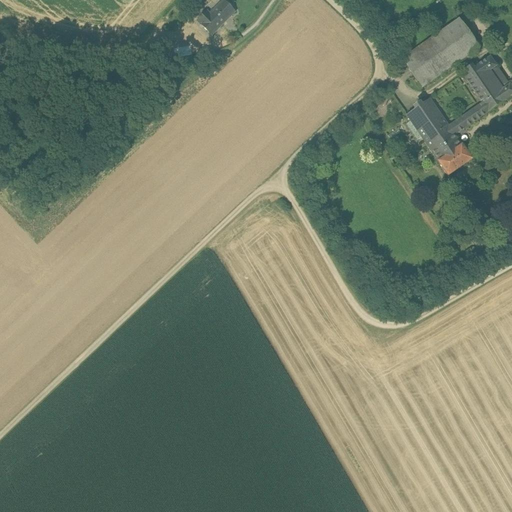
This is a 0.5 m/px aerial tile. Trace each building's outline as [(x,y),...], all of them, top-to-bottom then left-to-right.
[(222,0),(209,13),(209,14),(220,25),(221,25),(235,11),(223,0),(222,0)] [(220,25),(209,14),(209,13),(206,10),(197,20),(211,34),(220,25)] [(459,18),(402,59),(422,87),(479,47),(459,18)] [(490,57),(463,75),(481,103),(509,84),(490,57)] [(481,103),(448,126),(454,135),(511,94),(511,87),(509,84),(481,103)] [(430,98),(406,115),(438,161),(461,145),(454,135),(448,126),(430,98)] [(438,161),(437,161),(448,176),(472,159),(461,145),(438,161)]
